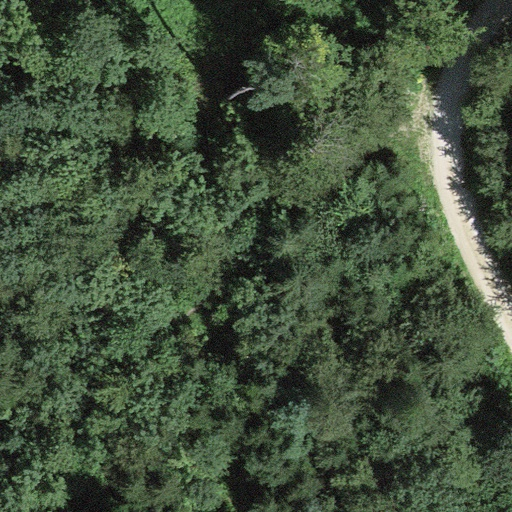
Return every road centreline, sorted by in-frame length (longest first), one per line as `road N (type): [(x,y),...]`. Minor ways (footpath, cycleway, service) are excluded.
road 1 (track): [(0,494),(454,75)]
road 2 (track): [(495,0),(464,40),(446,102),(445,181),(511,317)]
